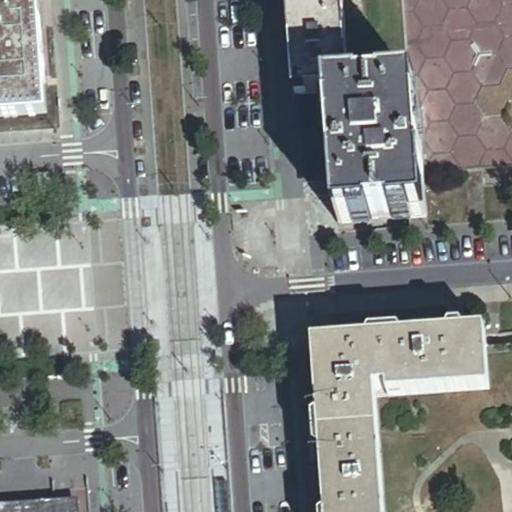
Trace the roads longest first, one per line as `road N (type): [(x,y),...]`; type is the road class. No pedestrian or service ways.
road 1 (tertiary): [(126,151),(151,511)]
road 2 (tertiary): [(224,299),(205,0)]
road 3 (residential): [(224,299),(511,277)]
road 4 (tertiary): [(239,511),(224,299)]
road 5 (tertiary): [(114,0),(126,151)]
road 6 (residential): [(0,161),(126,151)]
